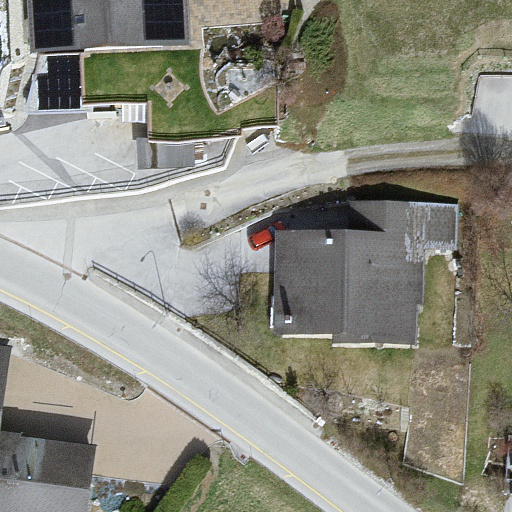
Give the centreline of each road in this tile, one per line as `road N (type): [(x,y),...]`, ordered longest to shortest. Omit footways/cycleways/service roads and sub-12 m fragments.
road 1 (unknown): [(29,300),(60,256),(123,212),(337,169),(511,164)]
road 2 (residential): [(357,511),(102,334),(0,286)]
